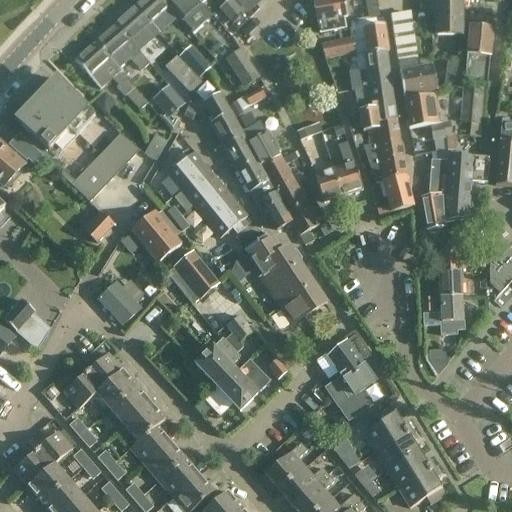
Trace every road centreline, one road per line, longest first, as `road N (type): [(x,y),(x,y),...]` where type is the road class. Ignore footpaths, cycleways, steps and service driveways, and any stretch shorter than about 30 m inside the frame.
road 1 (residential): [(222,462),(76,304)]
road 2 (residential): [(222,462),(310,378),(312,358),(340,332)]
road 3 (residential): [(0,435),(76,304)]
